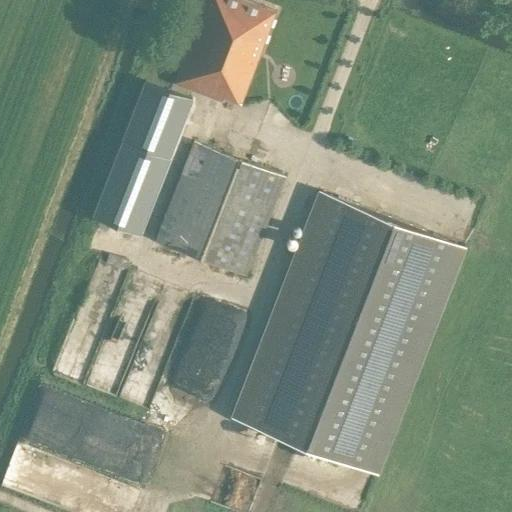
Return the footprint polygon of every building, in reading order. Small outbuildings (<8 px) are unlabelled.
[(274,11),(245,0),(204,0),(174,82),(222,101),(224,96),(239,102),(274,11)] [(193,98),(146,80),(122,138),(170,157),(193,98)] [(286,176),(193,141),(156,240),(248,275),(286,176)] [(327,196),(241,425),(379,477),(465,249),(327,196)] [(203,426),(229,359),(183,341),(157,408),(203,426)] [(23,440),(161,481),(176,432),(38,391),(23,440)]
